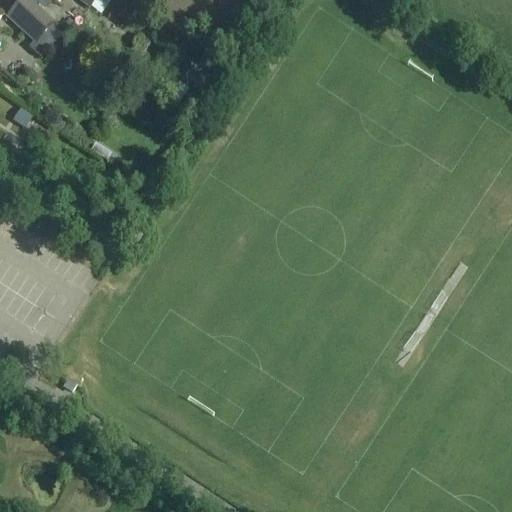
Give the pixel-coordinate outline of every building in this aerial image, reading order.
[(24,0),(5,20),(35,47),(54,25),(26,0),(24,0)] [(48,0),(53,3),(55,0),(75,0),(89,10),(90,8),(96,0),(48,0)] [(225,43),(217,55),(225,60),(233,48),(225,43)] [(196,107),(204,97),(198,92),(189,102),(196,107)] [(24,131),(32,120),(21,112),(13,124),(24,131)] [(160,134),(172,143),(180,132),(169,123),(160,134)] [(64,389),(73,395),(77,388),(68,382),(64,389)]
